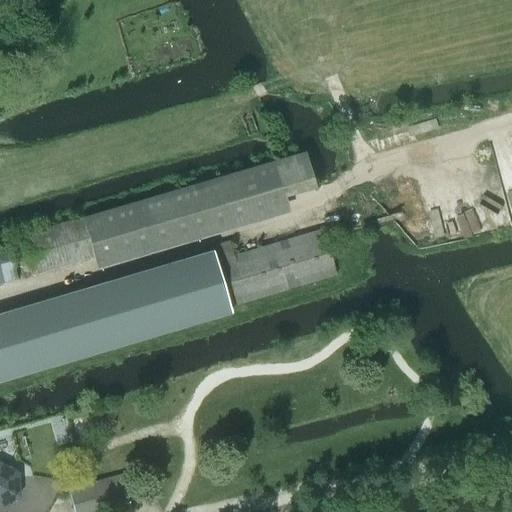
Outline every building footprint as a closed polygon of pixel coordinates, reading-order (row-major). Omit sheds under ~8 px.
[(96,269),(231,229),(288,213),(283,197),(315,188),(304,152),(20,235),(32,276),(93,258),(96,269)] [(319,229),(216,261),(231,306),(333,276),(319,229)] [(7,241),(0,243),(0,284),(18,280),(8,243),(7,241)] [(184,274),(0,328),(0,380),(200,321),(192,297),(184,274)] [(17,431),(22,450),(55,442),(56,445),(87,437),(82,417),(50,425),(49,423),(17,431)] [(170,446),(132,456),(138,477),(176,467),(170,446)] [(0,462),(0,509),(19,497),(18,472),(0,462)] [(121,475),(67,489),(73,511),(109,511),(130,506),(121,475)]
